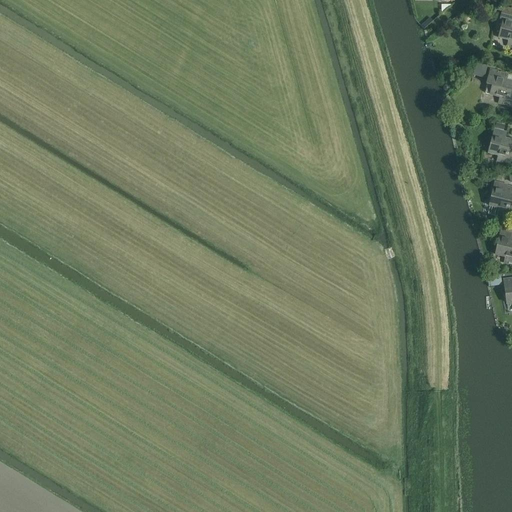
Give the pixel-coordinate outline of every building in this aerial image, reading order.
[(452,5),(442,5),(442,14),(452,5)] [(501,6),(497,18),(503,20),(499,38),(509,41),(508,47),(511,48),(511,6),(511,9),(501,6)] [(431,18),(421,26),(424,29),(433,21),(431,18)] [(488,85),(486,93),(490,94),(489,95),(491,96),(501,98),(499,105),(511,108),(511,83),(507,82),(509,76),(497,73),(490,71),(486,85),(488,85)] [(495,130),(488,153),(498,156),(496,162),(509,166),(511,155),(511,141),(504,139),(506,133),(495,130)] [(495,183),(490,206),(500,209),(498,215),(511,218),(511,215),(511,193),(505,192),(507,186),(495,183)] [(511,234),(502,232),(496,255),(506,258),(504,264),(511,265),(511,241),(511,240),(511,234)] [(500,274),(487,276),(488,287),(502,285),(500,274)] [(511,279),(503,280),(506,304),(511,303),(511,279)]
